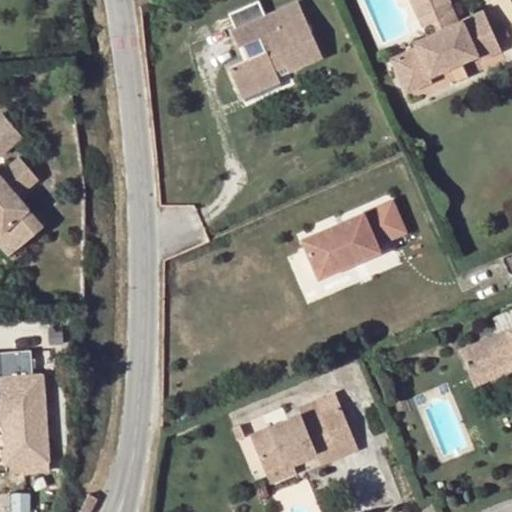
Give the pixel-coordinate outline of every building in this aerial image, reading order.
[(397,0),(416,43),(453,27),(441,0),(397,0)] [(291,5),(267,16),(272,30),(297,20),(291,5)] [(272,30),(267,16),(224,34),(230,50),(252,40),(257,55),(222,71),(232,96),(250,87),(248,81),(266,73),(263,67),(275,63),(280,74),(314,59),(297,20),(272,30)] [(438,73),(454,66),(471,59),(472,64),(494,55),(477,16),(453,27),(416,43),(407,46),(410,52),(386,62),(399,94),(425,84),(423,79),(438,73)] [(461,81),(454,66),(438,73),(444,87),(461,81)] [(250,87),(232,96),(234,101),(271,84),(266,73),(248,81),(250,87)] [(0,151),(20,134),(1,112),(0,112),(0,151)] [(0,245),(7,254),(40,226),(15,196),(35,178),(18,158),(0,173),(0,245)] [(372,209),(387,242),(403,234),(388,201),(372,209)] [(359,215),(374,248),(387,242),(372,209),(359,215)] [(377,255),(374,248),(359,215),(297,243),(315,282),(377,255)] [(511,331),(463,352),(474,378),(511,363),(511,331)] [(511,363),(474,378),(479,390),(511,376),(511,363)] [(0,412),(4,412),(4,419),(4,433),(48,429),(45,392),(2,394),(1,377),(0,376),(0,412)] [(304,416),(307,423),(325,416),(320,403),(301,410),(304,416)] [(344,409),(328,415),(343,451),(321,460),(324,468),(362,453),(344,409)] [(319,454),(321,460),(343,451),(328,415),(325,416),(307,423),(304,416),(254,435),(269,474),(297,463),(319,454)] [(300,468),(321,460),(319,454),(297,463),(300,468)] [(301,473),(297,463),(269,474),(273,483),(301,473)] [(33,511),(33,491),(16,491),(16,511),(33,511)] [(91,511),(98,498),(88,493),(79,511),(91,511)]
